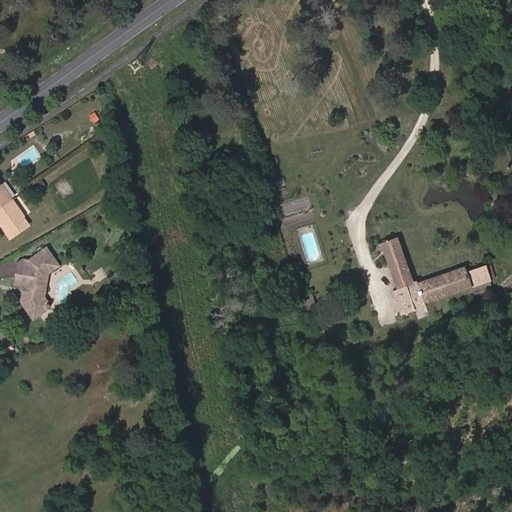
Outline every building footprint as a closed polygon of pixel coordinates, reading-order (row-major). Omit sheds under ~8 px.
[(0,181),(0,209),(13,200),(0,181)] [(31,225),(13,200),(0,209),(0,223),(12,240),(31,225)] [(470,295),(493,288),(485,267),(468,273),(465,267),(418,283),(417,281),(414,282),(398,239),(383,244),(399,289),(394,291),(402,313),(425,304),(425,303),(467,288),(470,295)] [(49,270),(60,264),(48,246),(29,260),(22,259),(18,262),(15,284),(22,287),(25,288),(25,294),(20,297),(21,300),(33,318),(47,311),(48,305),(44,299),(41,299),(42,294),(45,294),(49,270)] [(311,316),(320,342),(328,339),(318,314),(311,316)]
